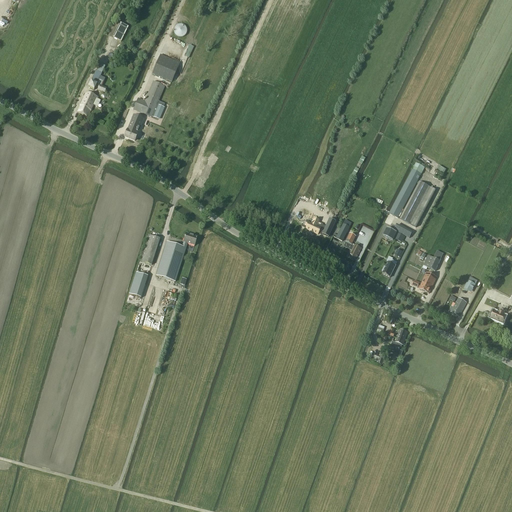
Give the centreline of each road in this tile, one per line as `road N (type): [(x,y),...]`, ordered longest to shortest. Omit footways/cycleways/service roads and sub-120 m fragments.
road 1 (unclassified): [(511,365),(233,232),(178,189),(0,100)]
road 2 (track): [(116,489),(180,291),(152,280),(178,189)]
road 3 (track): [(274,253),(340,119),(369,120),(428,0)]
road 4 (track): [(205,511),(0,458)]
road 5 (track): [(112,156),(183,0)]
